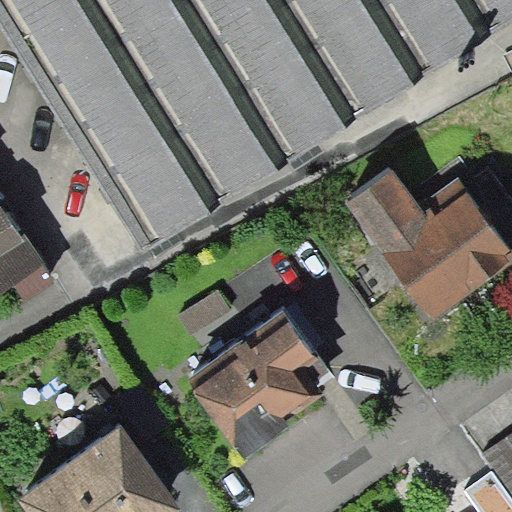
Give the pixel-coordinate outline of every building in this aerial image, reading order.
[(511,21),(511,0),(0,0),(0,25),(141,250),(511,21)] [(418,204),(391,165),(344,198),(431,320),(511,262),(511,252),(468,191),(436,214),(430,206),(423,211),(418,204)] [(458,176),(418,204),(423,211),(430,206),(436,214),(468,191),(458,176)] [(0,293),(14,284),(25,301),(55,282),(0,199),(0,293)] [(231,310),(218,289),(177,314),(190,335),(231,310)] [(283,310),(188,378),(195,388),(192,390),(243,460),(290,426),(283,416),(311,396),(293,372),(315,355),(283,310)] [(168,423),(140,381),(117,396),(145,438),(168,423)] [(121,425),(17,499),(26,511),(177,511),(181,509),(121,425)] [(511,430),(482,451),(511,493),(511,430)] [(511,511),(511,498),(492,470),(464,490),(480,511),(511,511)]
